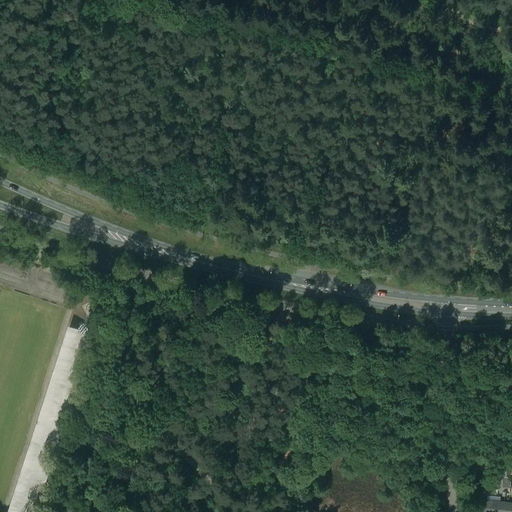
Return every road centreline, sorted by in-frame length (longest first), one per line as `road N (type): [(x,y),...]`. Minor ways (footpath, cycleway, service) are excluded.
road 1 (primary): [(441,306),(342,293),(164,251)]
road 2 (unclassified): [(441,306),(451,511)]
road 3 (unclassified): [(120,511),(123,448),(141,438),(178,450),(232,511)]
road 4 (primary): [(164,251),(0,181)]
road 5 (primary): [(0,204),(164,251)]
